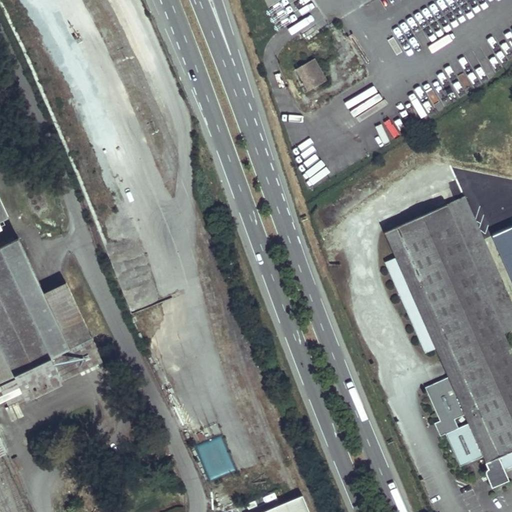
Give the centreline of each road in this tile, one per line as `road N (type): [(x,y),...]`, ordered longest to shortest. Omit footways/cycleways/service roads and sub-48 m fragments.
road 1 (primary): [(165,0),(365,511)]
road 2 (unknown): [(47,0),(181,292),(244,485)]
road 3 (unclassified): [(195,511),(196,491),(95,277),(53,155),(0,39)]
road 4 (primary): [(397,511),(286,232)]
road 5 (primary): [(286,232),(197,0)]
road 6 (secondary): [(286,232),(216,0)]
road 7 (unknown): [(386,196),(442,171),(487,185),(511,206)]
